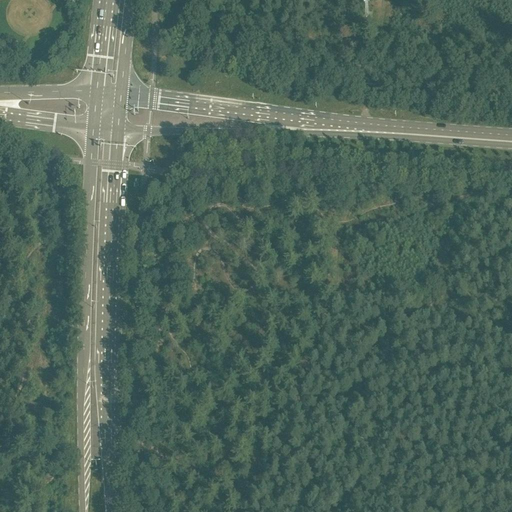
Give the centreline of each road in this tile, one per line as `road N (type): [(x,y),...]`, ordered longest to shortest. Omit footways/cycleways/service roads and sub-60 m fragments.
road 1 (unknown): [(235,511),(301,376),(337,268),(361,133)]
road 2 (primary): [(93,127),(80,438),(86,511)]
road 3 (primary): [(105,511),(114,449),(116,212)]
road 4 (primary): [(318,131),(121,92)]
road 5 (primary): [(511,143),(318,131)]
road 6 (primary): [(165,130),(318,131)]
road 7 (track): [(383,0),(361,133)]
